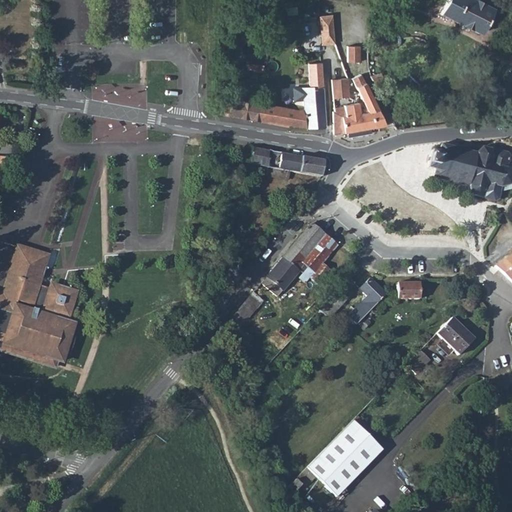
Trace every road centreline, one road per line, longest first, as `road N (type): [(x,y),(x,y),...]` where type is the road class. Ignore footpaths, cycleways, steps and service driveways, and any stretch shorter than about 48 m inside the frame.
road 1 (residential): [(91,471),(321,200)]
road 2 (unclassified): [(183,126),(187,67),(176,52),(88,51),(72,61),(62,104)]
road 3 (residential): [(321,200),(385,253),(466,257),(506,296)]
road 4 (unclassified): [(62,104),(51,134),(64,151),(158,151),(176,147),(183,126)]
road 5 (tertiary): [(183,126),(324,146),(347,161)]
road 6 (tertiary): [(347,161),(423,138),(511,130)]
road 7 (tertiary): [(62,104),(183,126)]
